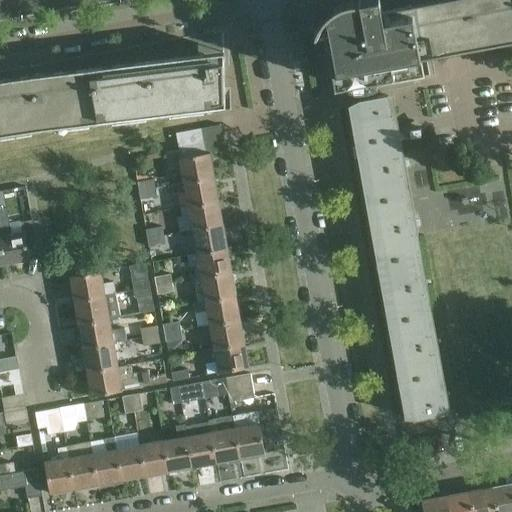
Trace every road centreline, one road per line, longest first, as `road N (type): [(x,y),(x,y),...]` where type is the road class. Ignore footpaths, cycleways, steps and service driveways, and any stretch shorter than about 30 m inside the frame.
road 1 (residential): [(362,478),(269,0)]
road 2 (residential): [(0,46),(266,0)]
road 3 (residential): [(118,511),(310,477),(362,478)]
road 4 (residential): [(362,478),(511,454)]
